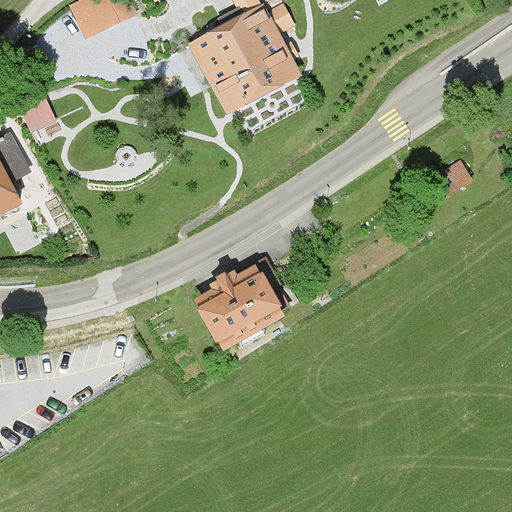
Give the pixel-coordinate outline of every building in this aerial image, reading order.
[(111,0),(67,0),(59,4),(74,32),(116,10),(111,0)] [(260,0),(224,0),(237,21),(264,6),(260,0)] [(194,61),(225,119),(302,76),(264,6),(237,21),(186,49),(194,61)] [(45,101),(19,113),(30,134),(58,124),(45,101)] [(9,131),(0,135),(0,225),(27,211),(13,185),(32,175),(9,131)] [(451,190),(476,180),(467,158),(442,167),(451,190)] [(196,303),(224,350),(284,316),(256,268),(196,303)]
